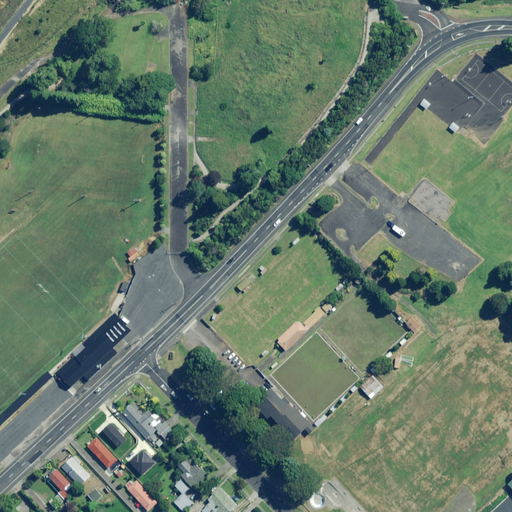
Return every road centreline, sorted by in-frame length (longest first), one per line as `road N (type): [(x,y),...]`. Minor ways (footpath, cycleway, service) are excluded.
road 1 (primary): [(205,293),(444,37)]
road 2 (unclassified): [(176,6),(178,259),(205,293)]
road 3 (residential): [(139,356),(284,511)]
road 4 (primary): [(0,486),(139,356)]
